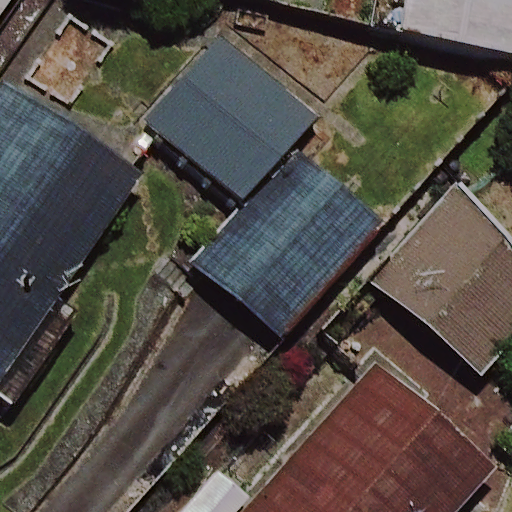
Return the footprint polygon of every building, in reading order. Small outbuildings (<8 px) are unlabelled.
[(0,0),(0,13),(10,0),(0,0)] [(511,40),(511,0),(399,0),(392,55),(508,70),(511,40)] [(313,124),(208,41),(132,139),(236,221),(313,124)] [(130,184),(1,100),(0,100),(0,423),(1,424),(61,332),(42,320),(130,184)] [(373,231),(304,173),(204,291),(272,350),(373,231)] [(511,347),(511,287),(446,217),(363,294),(459,397),(511,347)] [(453,511),(474,489),(360,389),(256,509),(198,459),(151,511),(453,511)]
